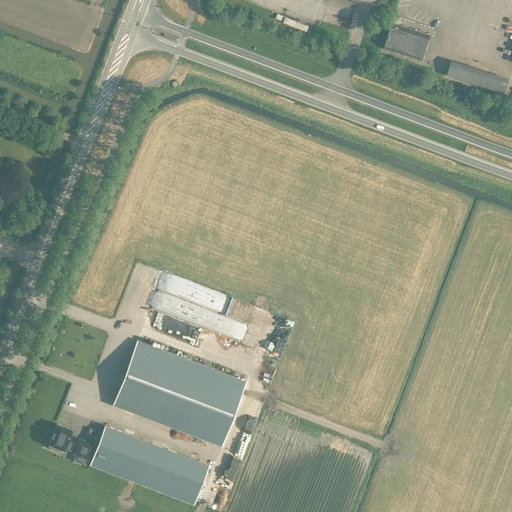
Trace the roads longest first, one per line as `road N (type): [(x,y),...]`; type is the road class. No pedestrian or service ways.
road 1 (trunk): [(129,30),(511,176)]
road 2 (trunk): [(511,153),(136,11)]
road 3 (tertiary): [(0,360),(129,30)]
